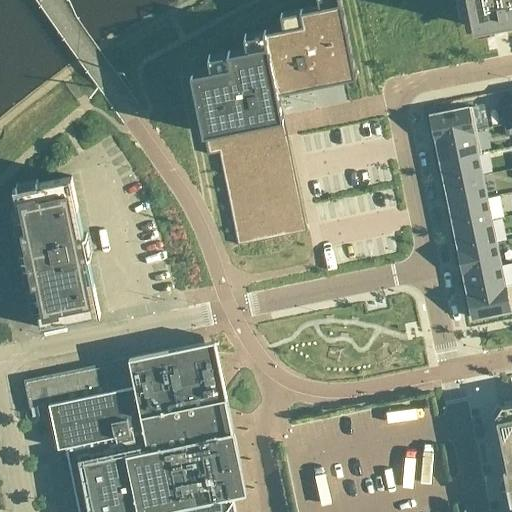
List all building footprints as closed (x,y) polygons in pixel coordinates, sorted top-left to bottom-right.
[(193,73),(190,73),(203,135),(283,119),(278,93),(344,80),(356,77),(340,0),(317,0),(319,7),(298,11),(299,12),(281,16),(283,28),(262,32),(263,33),(244,36),(247,49),(226,53),(208,57),(211,69),(193,73)] [(511,0),(467,0),(473,29),(511,21),(511,0)] [(511,110),(510,100),(498,102),(503,126),(511,124),(511,110)] [(465,110),(430,117),(435,140),(476,132),(471,109),(465,110)] [(283,119),(203,135),(207,157),(218,154),(237,247),(306,233),(287,139),(283,119)] [(511,124),(503,126),(505,138),(511,137),(511,124)] [(476,132),(435,140),(440,163),(481,154),(476,132)] [(481,154),(440,163),(445,185),(479,178),(475,156),(481,155),(481,154)] [(86,236),(83,237),(71,178),(62,180),(12,192),(40,329),(100,316),(87,258),(90,257),(86,236)] [(479,178),(445,185),(449,207),(484,200),(479,178)] [(484,200),(449,207),(454,230),(489,222),(484,200)] [(489,222),(454,230),(458,252),(493,245),(489,222)] [(493,245),(458,252),(463,274),(498,267),(493,245)] [(498,267),(463,274),(468,297),(508,288),(511,287),(511,286),(502,289),(498,267)] [(511,287),(508,288),(468,297),(473,320),(511,311),(511,287)] [(29,411),(49,407),(58,450),(61,464),(68,462),(77,511),(235,511),(233,498),(246,496),(214,342),(200,345),(200,344),(114,362),(114,363),(23,382),(29,411)] [(511,405),(503,408),(498,404),(489,417),(494,420),(501,452),(503,451),(505,465),(507,464),(508,472),(503,473),(509,503),(511,502),(511,405)]
